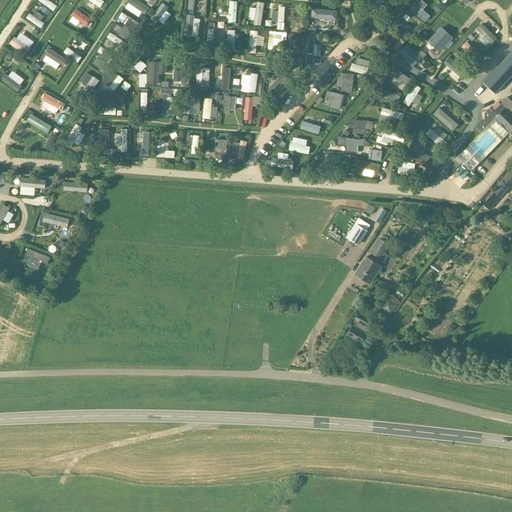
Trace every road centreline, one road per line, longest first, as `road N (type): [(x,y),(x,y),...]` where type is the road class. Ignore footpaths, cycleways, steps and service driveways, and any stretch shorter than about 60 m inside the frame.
road 1 (tertiary): [(0,418),(351,421),(511,444)]
road 2 (unclassified): [(511,419),(379,387),(265,374)]
road 3 (track): [(202,416),(191,427),(37,461)]
